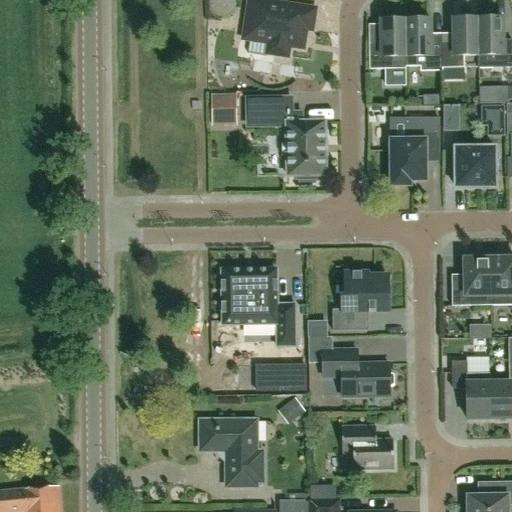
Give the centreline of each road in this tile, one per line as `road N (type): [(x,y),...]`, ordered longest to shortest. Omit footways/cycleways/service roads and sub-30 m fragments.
road 1 (primary): [(93,511),(90,237)]
road 2 (residential): [(90,237),(354,231)]
road 3 (residential): [(353,208),(90,211)]
road 4 (residential): [(437,458),(425,432),(422,230)]
road 5 (primary): [(90,211),(88,0)]
road 6 (residential): [(354,0),(347,19),(353,208)]
